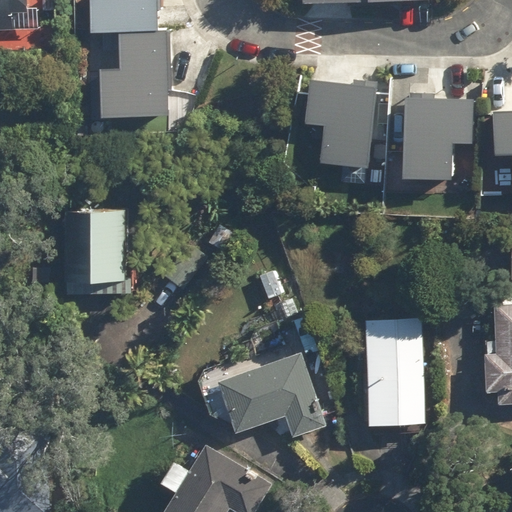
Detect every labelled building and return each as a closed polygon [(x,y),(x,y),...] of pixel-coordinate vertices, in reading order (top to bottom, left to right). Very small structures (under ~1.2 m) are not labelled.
[(0,0),(0,26),(24,26),(23,5),(43,4),(42,0),(0,0)] [(174,0),(104,0),(105,23),(133,22),(134,59),(116,60),(117,107),(186,105),(184,21),(175,21),(174,0)] [(379,88),(313,82),(309,127),(325,128),(321,167),(372,171),(379,88)] [(475,102),(404,99),(401,183),(453,185),(454,145),(474,145),(475,102)] [(116,197),(77,204),(81,272),(119,266),(143,269),(139,200),(116,197)] [(238,234),(220,222),(205,245),(223,256),(238,234)] [(209,260),(196,247),(165,282),(179,294),(209,260)] [(277,270),(257,278),(266,302),(286,294),(277,270)] [(294,293),(276,301),(287,325),(305,317),(294,293)] [(511,298),(507,299),(508,334),(498,335),(499,347),(496,347),(497,384),(510,383),(510,397),(511,397),(511,298)] [(432,311),(378,313),(381,371),(368,371),(370,417),(383,416),(383,419),(436,416),(432,311)] [(310,347),(232,372),(250,425),(295,411),(302,431),(334,421),(310,347)] [(57,426),(0,428),(0,511),(29,511),(61,511),(57,426)] [(261,467),(216,439),(201,463),(187,455),(174,477),(189,485),(173,511),(234,511),(239,503),(254,511),(261,511),(281,479),(261,467)]
